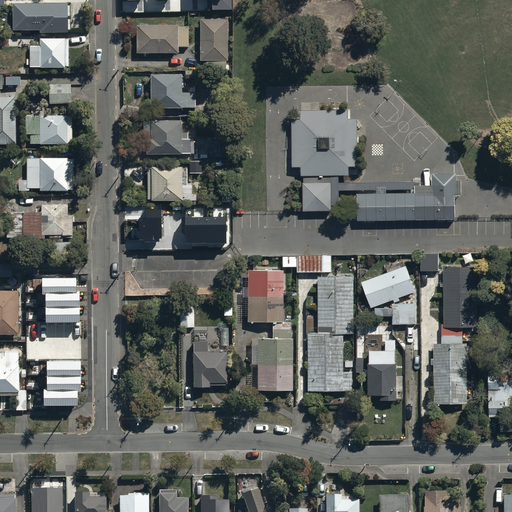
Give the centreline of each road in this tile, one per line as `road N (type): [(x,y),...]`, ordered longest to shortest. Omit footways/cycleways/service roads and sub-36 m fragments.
road 1 (residential): [(105,0),(107,442)]
road 2 (residential): [(511,454),(357,456),(263,441),(107,442)]
